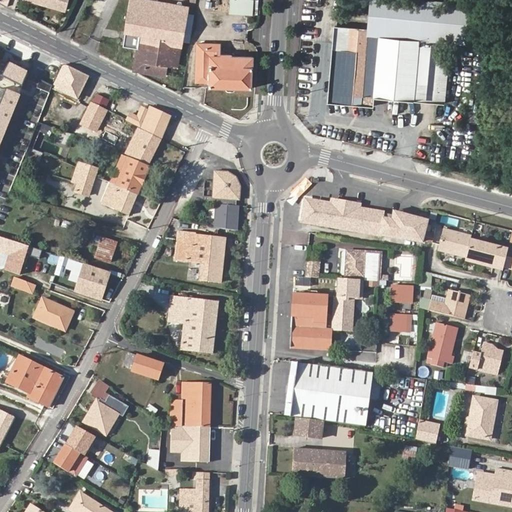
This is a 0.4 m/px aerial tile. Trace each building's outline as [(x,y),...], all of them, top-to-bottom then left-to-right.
[(0,0),(0,3),(14,9),(17,0),(0,0)] [(30,0),(66,9),(68,0),(30,0)] [(230,0),(230,14),(258,15),(258,0),(230,0)] [(411,5),(395,0),(368,0),(367,29),(366,34),(406,37),(411,5)] [(470,43),(474,3),(442,0),(395,0),(411,5),(406,37),(417,39),(413,99),(467,103),(470,51),(445,49),(446,41),(470,43)] [(125,40),(132,41),(141,22),(143,7),(130,4),(125,40)] [(141,22),(132,41),(138,42),(133,68),(133,70),(141,72),(166,77),(171,46),(182,48),(188,14),(148,7),(143,7),(141,22)] [(401,67),(406,37),(366,34),(367,29),(333,26),(327,104),(372,107),(372,96),(399,98),(401,67)] [(399,98),(413,99),(417,39),(406,37),(401,67),(399,98)] [(221,43),(198,42),(196,82),(209,82),(209,87),(251,88),(253,56),(232,56),(232,53),(220,53),(221,43)] [(0,73),(22,87),(27,73),(0,59),(0,73)] [(87,78),(63,66),(55,84),(56,85),(55,87),(78,97),(87,78)] [(0,142),(19,94),(6,88),(0,102),(0,142)] [(101,89),(98,94),(110,99),(112,94),(101,89)] [(97,94),(92,104),(105,109),(110,99),(98,94),(97,94)] [(105,109),(92,104),(82,124),(96,130),(105,109)] [(144,119),(148,109),(143,106),(138,116),(144,119)] [(171,117),(149,107),(148,109),(144,119),(138,116),(131,113),(127,120),(161,137),(171,117)] [(52,127),(39,121),(35,129),(39,130),(49,135),(52,127)] [(39,130),(35,129),(29,146),(32,148),(39,130)] [(127,153),(148,163),(159,140),(138,129),(127,153)] [(111,183),(137,195),(149,168),(122,157),(111,183)] [(77,167),(77,170),(94,177),(97,168),(79,162),(77,167)] [(94,177),(77,170),(73,182),(78,184),(76,192),(88,196),(94,177)] [(215,196),(213,227),(236,229),(238,205),(237,205),(237,198),(239,198),(239,189),(236,184),(233,180),(229,176),(226,174),(222,172),(222,171),(213,170),(212,196),(215,196)] [(129,215),(137,195),(111,183),(102,204),(129,215)] [(25,218),(23,217),(30,203),(16,197),(0,231),(15,238),(25,218)] [(332,198),(331,204),(359,208),(360,203),(332,198)] [(306,200),(302,220),(361,231),(364,209),(359,208),(331,204),(306,200)] [(384,212),(364,209),(361,231),(380,234),(381,230),(383,218),(384,212)] [(413,223),(414,216),(396,211),(396,215),(393,214),(392,220),(383,218),(381,230),(387,231),(386,235),(406,239),(408,222),(413,223)] [(406,239),(423,242),(423,240),(426,232),(429,219),(414,216),(413,223),(408,222),(406,239)] [(87,227),(71,222),(68,229),(85,234),(87,227)] [(470,238),(471,235),(442,227),(438,244),(437,249),(465,257),(470,238)] [(221,283),(225,239),(196,235),(196,233),(178,231),(176,260),(202,263),(200,281),(221,283)] [(433,234),(426,232),(423,240),(431,242),(433,234)] [(15,241),(0,236),(0,251),(10,255),(15,241)] [(95,240),(100,242),(95,257),(110,262),(117,242),(96,236),(95,240)] [(470,238),(465,257),(464,260),(502,270),(503,266),(507,248),(470,238)] [(511,246),(508,246),(507,248),(503,266),(511,268),(511,246)] [(381,280),(382,253),(346,251),(342,251),(341,253),(340,273),(341,275),(345,275),(345,279),(364,279),(381,280)] [(319,263),(306,261),(305,277),(318,278),(319,263)] [(71,279),(79,282),(85,265),(76,262),(71,279)] [(85,265),(79,282),(76,292),(100,300),(109,273),(85,265)] [(431,286),(432,273),(422,272),(421,286),(431,286)] [(32,293),(35,285),(16,277),(13,286),(32,293)] [(345,279),(338,279),(337,295),(335,295),(333,330),(353,332),(355,299),(363,300),(364,279),(345,279)] [(413,286),(400,286),(392,285),(392,302),(412,304),(413,286)] [(287,287),(284,347),(331,349),(332,330),(333,330),(335,295),(315,293),(315,288),(287,287)] [(446,315),(467,321),(474,297),(453,290),(449,304),(436,301),(433,312),(446,315)] [(201,330),(215,332),(219,301),(172,296),(171,306),(185,308),(185,321),(202,325),(201,330)] [(42,298),(34,317),(64,330),(73,312),(42,298)] [(213,354),(215,332),(201,330),(202,325),(185,321),(185,308),(171,306),(169,323),(184,325),(182,350),(213,354)] [(400,314),(392,314),(391,314),(390,332),(411,333),(411,315),(405,314),(400,314)] [(456,358),(453,357),(460,330),(440,325),(431,359),(454,365),(456,358)] [(483,355),(475,353),(470,369),(479,371),(480,367),(492,370),(491,374),(500,377),(505,354),(493,351),(494,348),(486,345),(483,355)] [(122,368),(131,371),(137,354),(128,351),(122,368)] [(158,380),(163,364),(137,354),(131,371),(158,380)] [(28,397),(49,407),(63,377),(20,356),(15,365),(10,363),(4,377),(8,379),(7,382),(30,393),(28,397)] [(291,361),(284,417),(290,417),(298,362),(291,361)] [(373,372),(298,362),(290,417),(296,418),(323,421),(366,426),(373,372)] [(170,426),(210,427),(211,384),(183,382),(183,394),(182,401),(171,401),(170,426)] [(97,388),(93,394),(105,401),(109,395),(97,388)] [(466,435),(490,439),(497,401),(473,396),(466,435)] [(96,412),(88,425),(106,435),(119,413),(98,400),(92,409),(96,412)] [(152,416),(156,410),(149,405),(145,411),(152,416)] [(84,422),(88,425),(96,412),(92,409),(84,422)] [(0,443),(1,444),(14,418),(0,410),(0,443)] [(323,422),(323,421),(296,418),(294,435),(321,438),(323,422)] [(435,426),(420,423),(417,439),(432,442),(435,426)] [(209,465),(210,427),(170,426),(170,451),(183,452),(182,463),(209,465)] [(74,434),(67,445),(85,456),(96,437),(80,428),(76,435),(74,434)] [(66,445),(55,463),(76,477),(88,458),(66,445)] [(468,469),(471,450),(449,445),(448,466),(468,469)] [(403,456),(417,457),(418,447),(404,446),(403,456)] [(292,474),(345,478),(346,459),(346,452),(294,448),(292,474)] [(159,469),(161,449),(148,449),(147,468),(159,469)] [(169,462),(182,463),(183,452),(170,451),(169,462)] [(139,460),(126,453),(122,459),(125,461),(135,466),(139,460)] [(89,460),(80,475),(87,478),(95,463),(89,460)] [(511,470),(496,468),(495,476),(484,474),(482,484),(475,489),(473,499),(483,501),(511,506),(511,502),(511,470)] [(208,511),(210,473),(195,472),(195,480),(197,480),(197,489),(180,490),(179,503),(198,505),(197,511),(208,511)] [(482,484),(484,474),(477,473),(475,489),(482,484)] [(110,511),(80,493),(69,510),(72,511),(110,511)] [(197,511),(198,505),(179,503),(179,511),(181,511),(197,511)]
